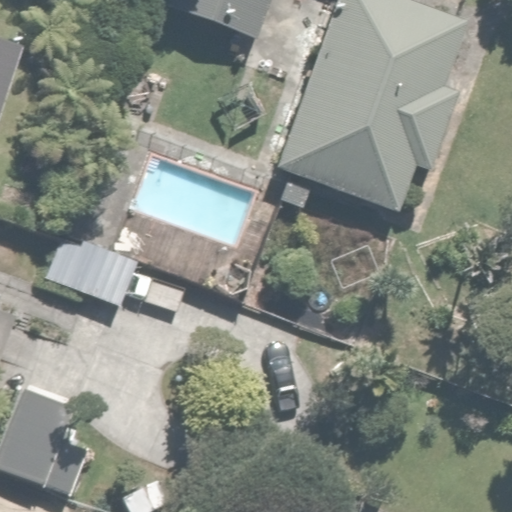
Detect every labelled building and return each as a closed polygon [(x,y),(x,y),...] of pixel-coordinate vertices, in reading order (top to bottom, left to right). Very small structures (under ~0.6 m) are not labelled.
[(266,0),(157,0),(156,3),(251,39),(266,0)] [(415,167),(428,172),(480,34),(389,0),(324,0),(263,166),(396,216),(415,167)] [(265,189),(152,147),(113,253),(225,295),(265,189)] [(56,237),(39,277),(103,305),(121,265),(56,237)] [(0,329),(10,299),(0,295),(0,329)] [(76,413),(20,393),(0,452),(0,473),(50,490),(76,413)]
